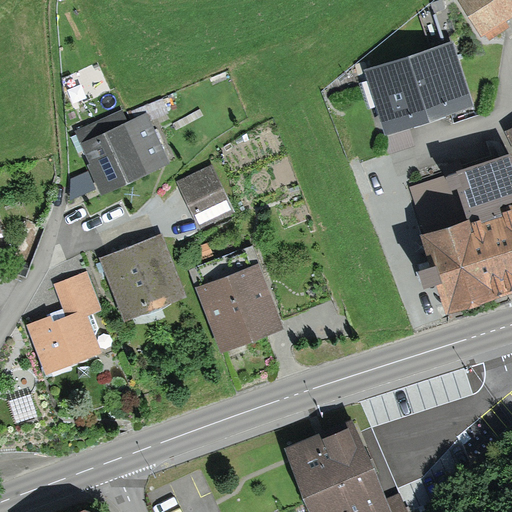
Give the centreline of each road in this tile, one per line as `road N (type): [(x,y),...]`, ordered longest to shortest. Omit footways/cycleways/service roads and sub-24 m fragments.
road 1 (primary): [(108,462),(511,324)]
road 2 (residential): [(0,333),(23,300),(61,193)]
